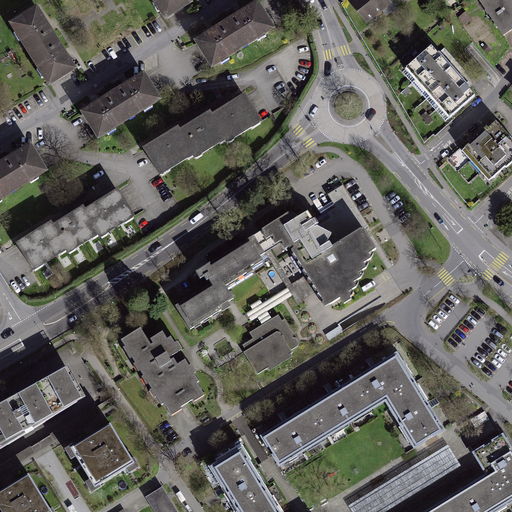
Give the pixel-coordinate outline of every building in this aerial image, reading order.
[(154,0),(165,16),(190,0),(154,0)] [(350,0),(367,24),(402,0),(350,0)] [(511,2),(510,0),(479,0),(504,35),(511,28),(511,2)] [(213,65),(274,27),(257,1),(240,12),(212,30),(197,40),(213,65)] [(48,25),(37,6),(12,21),(49,83),(74,68),(65,53),(48,25)] [(406,70),(449,118),(475,95),(467,86),(452,71),(449,66),(436,53),(431,47),(406,70)] [(98,136),(159,98),(144,73),(126,84),(91,105),(82,110),(98,136)] [(228,141),(262,120),(246,94),(226,107),(212,116),(211,113),(201,119),(180,132),(178,128),(164,137),(145,149),(161,174),(194,153),(196,156),(226,138),(228,141)] [(511,158),(511,139),(497,122),(482,135),(463,152),(488,180),(511,158)] [(0,198),(46,169),(30,143),(0,162),(0,198)] [(376,251),(363,231),(369,227),(343,186),(328,195),(335,205),(311,220),(305,212),(297,217),(289,212),(259,230),(265,240),(269,237),(274,245),(279,242),(284,250),(288,247),(308,278),(325,307),(339,298),(343,306),(350,301),(376,251)] [(101,237),(135,215),(119,190),(97,204),(85,211),(83,209),(68,218),(53,228),(50,224),(35,233),(18,244),(34,269),(67,249),(69,252),(99,233),(101,237)] [(180,310),(193,330),(232,305),(237,302),(226,285),(264,262),(250,240),(202,270),(214,289),(180,310)] [(298,346),(299,342),(285,319),(281,321),(278,315),(267,322),(249,332),(253,339),(243,345),(246,350),(244,352),(257,374),(267,368),(269,371),(292,357),(289,352),(298,346)] [(140,328),(120,340),(162,406),(164,404),(172,417),(206,396),(197,383),(199,382),(191,370),(186,361),(179,366),(173,357),(177,354),(163,332),(148,341),(140,328)] [(257,440),(274,468),(386,401),(415,450),(441,434),(426,409),(395,357),(375,369),(332,395),(285,423),(257,440)] [(68,367),(0,405),(0,449),(86,398),(68,367)] [(92,436),(73,447),(98,491),(135,470),(110,426),(92,436)] [(485,481),(503,511),(511,506),(511,443),(507,435),(476,454),(482,473),(485,481)] [(277,511),(240,447),(208,466),(221,489),(234,511),(277,511)] [(51,511),(31,474),(0,490),(0,511),(51,511)] [(502,511),(503,511),(485,481),(467,492),(433,511),(502,511)] [(177,511),(162,487),(147,497),(156,511),(177,511)]
